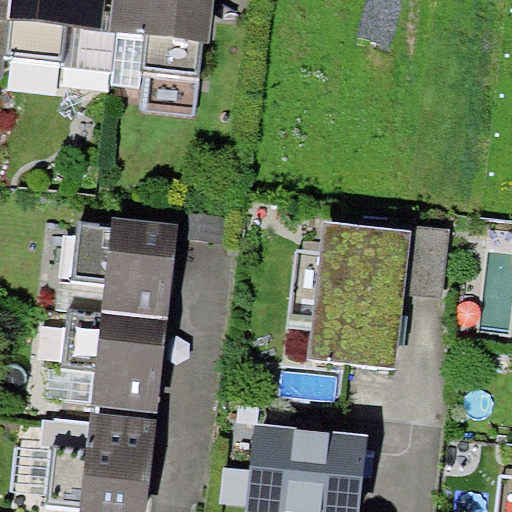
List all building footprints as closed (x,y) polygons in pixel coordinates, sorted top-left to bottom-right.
[(8,19),(10,0),(0,0),(0,76),(1,76),(3,56),(7,57),(11,19),(8,19)] [(103,0),(10,0),(8,19),(11,19),(7,57),(60,63),(64,25),(99,29),(103,0)] [(213,0),(112,0),(110,29),(144,33),(141,70),(198,76),(202,42),(209,43),(213,0)] [(95,230),(69,227),(62,296),(85,299),(82,328),(53,324),(46,386),(86,391),(81,431),(42,427),(39,454),(51,455),(45,509),(68,511),(152,511),(185,227),(96,217),(95,230)] [(310,257),(291,255),(283,330),(299,332),(295,367),(384,376),(392,295),(434,299),(440,237),(393,232),(392,240),(313,232),(310,257)] [(351,511),(357,448),(247,437),(239,511),(351,511)]
